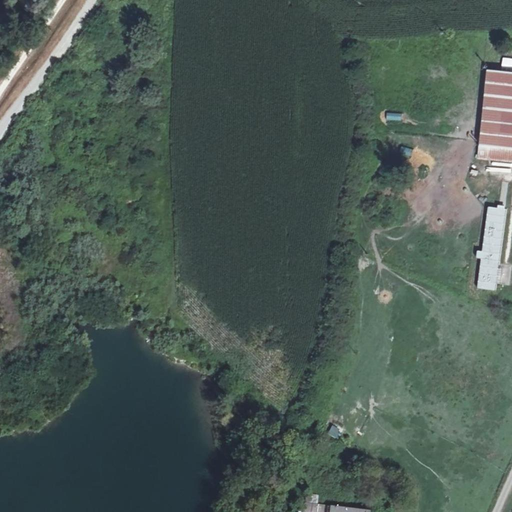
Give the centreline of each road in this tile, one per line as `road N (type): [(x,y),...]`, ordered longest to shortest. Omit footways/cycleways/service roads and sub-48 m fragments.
road 1 (track): [(169,0),(165,232),(172,305),(145,340)]
road 2 (track): [(0,131),(95,0)]
